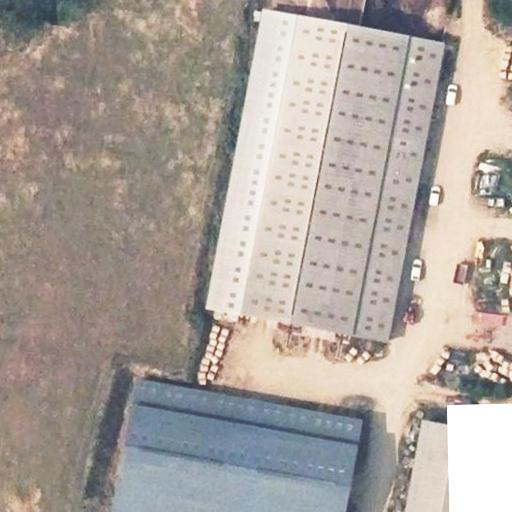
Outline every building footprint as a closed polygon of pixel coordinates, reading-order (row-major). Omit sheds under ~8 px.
[(339,0),(338,6),(363,10),(364,0),(339,0)] [(400,0),(398,7),(422,14),(425,4),(411,0),(400,0)] [(439,44),(260,11),(205,309),(384,341),(439,44)] [(114,511),(342,511),(357,424),(135,387),(114,511)] [(473,511),(487,434),(421,422),(405,511),(473,511)] [(494,511),(507,436),(487,434),(473,511),(494,511)]
